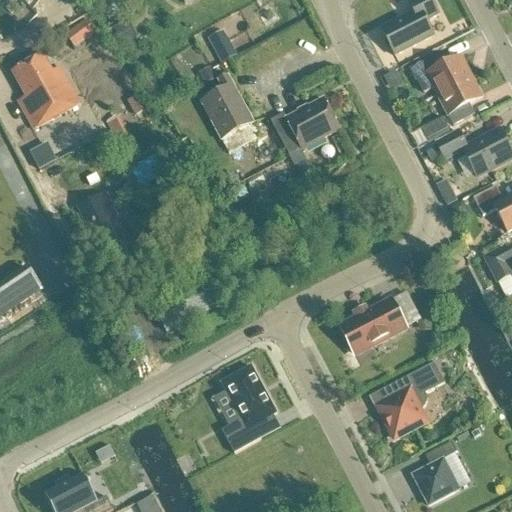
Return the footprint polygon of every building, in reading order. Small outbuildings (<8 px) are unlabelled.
[(427,26),(439,19),(429,0),(420,0),(408,6),(414,17),(381,33),(395,60),(434,41),(427,26)] [(75,53),(96,37),(87,24),(66,40),(75,53)] [(223,35),(208,43),(221,67),(236,59),(223,35)] [(43,60),(31,67),(14,77),(27,102),(20,106),(34,133),(80,108),(60,73),(53,77),(43,60)] [(437,99),(472,82),(461,61),(438,73),(433,62),(410,73),(416,85),(418,84),(424,97),(434,92),(437,99)] [(261,141),(228,80),(219,85),(224,95),(202,106),(222,144),(230,158),(261,141)] [(472,82),(437,99),(448,120),(482,102),(472,82)] [(302,154),(340,134),(323,104),(287,124),(284,118),(271,125),(290,160),(302,153),(302,154)] [(444,122),(423,133),(429,143),(450,132),(444,122)] [(458,136),(437,147),(446,164),(464,155),(478,182),(511,163),(511,158),(499,135),(467,152),(458,136)] [(496,214),(508,236),(511,234),(511,201),(504,206),(496,190),(474,202),(483,221),(496,214)] [(100,262),(133,246),(120,220),(118,221),(107,198),(78,212),(91,238),(89,239),(100,262)] [(511,268),(511,249),(511,248),(484,262),(498,287),(511,279),(511,275),(509,270),(511,268)] [(28,273),(0,291),(0,320),(41,293),(28,273)] [(391,305),(341,331),(356,359),(405,333),(391,305)] [(432,330),(432,319),(420,319),(420,330),(432,330)] [(283,404),(259,355),(229,371),(249,409),(229,419),(241,442),(271,426),(265,414),(283,404)] [(427,402),(426,399),(446,388),(435,368),(372,401),(395,443),(420,430),(414,418),(419,415),(422,412),(425,408),(427,404),(427,402)] [(441,452),(447,462),(458,457),(452,446),(441,452)] [(459,494),(443,464),(413,480),(429,510),(459,494)] [(98,506),(84,479),(70,486),(68,481),(56,487),(58,492),(45,499),(51,511),(112,511),(107,501),(98,506)] [(157,511),(159,511),(153,501),(139,509),(140,511),(157,511)]
